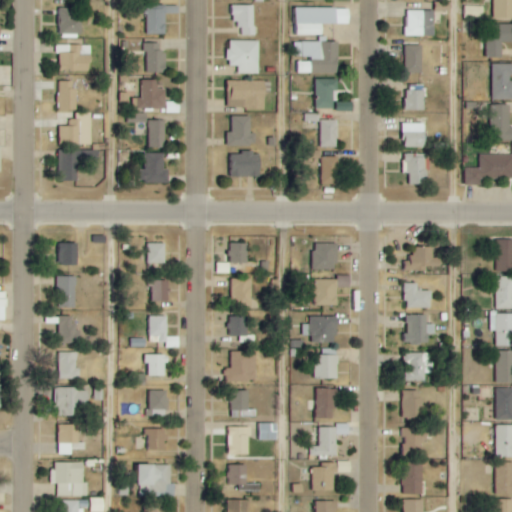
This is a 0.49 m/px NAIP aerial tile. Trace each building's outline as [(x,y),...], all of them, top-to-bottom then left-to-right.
[(511,0),(494,0),(494,18),(511,18),(511,0)] [(166,34),(166,5),(147,5),(147,34),(166,34)] [(255,6),(232,5),(232,22),(239,22),(239,35),(254,36),(255,6)] [(484,6),(465,6),(465,19),(484,19),(484,6)] [(323,35),(323,24),(349,24),(349,8),(294,9),(295,36),(323,35)] [(82,34),(82,16),(73,16),(73,9),(60,9),(59,34),(82,34)] [(435,36),(434,11),(407,11),(407,28),(402,28),(402,36),(435,36)] [(502,58),(503,42),(511,42),(511,24),(488,24),(487,58),(502,58)] [(259,41),(228,41),(228,66),(238,66),(238,74),(259,74),(259,41)] [(339,42),(295,42),(295,49),(301,49),(301,60),(296,60),(295,73),(338,74),(339,42)] [(147,73),(165,73),(166,43),(144,43),(144,51),(148,51),(147,73)] [(90,71),(90,45),(58,46),(58,72),(90,71)] [(405,73),(422,72),(422,45),(404,46),(405,73)] [(511,64),(493,64),(493,100),(511,100),(511,64)] [(336,79),(316,80),(316,109),(336,109),(336,79)] [(165,89),(159,89),(159,80),(142,81),(142,99),(132,99),(132,109),(166,109),(165,89)] [(265,109),(266,81),(227,80),(227,108),(265,109)] [(60,110),(76,110),(75,81),(59,82),(60,110)] [(425,110),(426,86),(406,86),(406,110),(425,110)] [(491,141),(511,140),(511,127),(511,128),(510,105),(490,105),(491,141)] [(92,145),(91,113),(75,113),(75,119),(69,119),(69,126),(58,127),(59,146),(92,145)] [(230,146),(256,146),(256,134),(251,134),(251,116),(230,116),(230,146)] [(338,147),(337,120),(319,121),(319,148),(338,147)] [(164,121),(148,121),(149,147),(165,147),(164,121)] [(425,123),(403,124),(403,148),(426,148),(425,123)] [(59,181),(78,182),(78,161),(84,161),(84,152),(60,151),(59,181)] [(168,183),(168,169),(163,169),(163,153),(143,153),(143,183),(168,183)] [(234,153),(233,177),(261,178),(261,154),(234,153)] [(410,185),(427,185),(427,154),(404,155),(404,173),(410,173),(410,185)] [(511,154),(479,155),(479,168),(464,168),(464,186),(482,185),(482,179),(511,178),(511,154)] [(339,157),(322,157),(322,184),(338,185),(339,157)] [(496,272),(511,271),(511,239),(496,240),(496,272)] [(78,244),(59,244),(59,266),(78,265),(78,244)] [(165,244),(147,244),(147,264),(166,263),(165,244)] [(248,264),(248,244),(231,244),(231,263),(248,264)] [(337,244),(313,244),(313,270),(337,270),(337,244)] [(440,271),(441,258),(432,258),(433,247),(413,247),(413,262),(404,261),(404,269),(440,271)] [(217,274),(230,274),(230,263),(217,264),(217,274)] [(338,306),(337,288),(351,288),(351,276),(337,276),(337,280),(314,280),(314,306),(338,306)] [(76,308),(75,277),(56,277),(57,308),(76,308)] [(511,277),(496,277),(495,309),(511,309),(511,277)] [(251,279),(231,280),(232,307),(251,306),(251,279)] [(150,301),(168,302),(169,281),(151,281),(150,301)] [(431,309),(432,291),(417,291),(417,284),(405,284),(404,308),(431,309)] [(511,313),(490,313),(490,331),(495,331),(495,346),(511,346),(511,313)] [(427,315),(406,315),(406,344),(428,345),(428,335),(435,335),(435,324),(427,324),(427,315)] [(73,316),(58,317),(59,344),(80,344),(80,329),(74,330),(73,316)] [(167,317),(147,316),(146,337),(158,337),(158,347),(178,347),(179,337),(167,337),(167,317)] [(230,337),(239,337),(239,343),(247,343),(246,317),(229,317),(230,337)] [(311,343),(336,344),(337,317),(309,317),(309,325),(302,325),(302,336),(311,336),(311,343)] [(511,383),(511,351),(496,352),(496,384),(511,383)] [(80,379),(80,368),(77,368),(77,352),(58,353),(58,380),(80,379)] [(256,383),(256,352),(231,352),(231,369),(225,369),(225,382),(256,383)] [(424,382),(424,374),(432,374),(432,368),(424,368),(424,354),(405,353),(404,381),(424,382)] [(145,377),(166,376),(166,355),(145,355),(145,377)] [(338,355),(314,356),(314,379),(338,379),(338,355)] [(57,417),(79,416),(79,407),(88,406),(88,388),(56,389),(57,417)] [(316,419),(334,419),(335,389),(317,388),(316,419)] [(511,420),(511,388),(496,389),(497,421),(511,420)] [(149,417),(167,417),(167,391),(149,391),(149,417)] [(248,391),(231,391),(231,418),(257,418),(257,410),(249,410),(248,391)] [(421,391),(402,391),(402,419),(422,419),(421,391)] [(278,424),(259,424),(258,441),(277,441),(278,424)] [(80,425),(58,426),(59,456),(72,455),(72,450),(81,450),(80,425)] [(511,457),(511,425),(495,426),(496,458),(511,457)] [(335,457),(336,435),(348,435),(348,427),(318,426),(317,447),(307,447),(306,456),(335,457)] [(249,427),(228,428),(229,456),(250,455),(249,427)] [(166,450),(166,429),(147,429),(147,450),(166,450)] [(404,446),(427,446),(427,429),(404,429),(404,446)] [(84,463),(52,463),(52,484),(57,484),(57,497),(88,497),(88,484),(84,484),(84,463)] [(332,491),(332,473),(350,473),(350,463),(319,463),(320,468),(311,468),(311,491),(332,491)] [(511,495),(511,463),(496,463),(496,495),(511,495)] [(422,495),(423,465),(403,464),(402,494),(422,495)] [(170,465),(138,466),(139,497),(174,497),(174,483),(170,483),(170,465)] [(247,484),(246,465),(229,466),(229,486),(238,486),(239,492),(260,491),(260,484),(247,484)] [(103,511),(104,500),(57,501),(57,511),(103,511)] [(423,511),(424,500),(403,500),(403,511),(423,511)] [(511,511),(511,500),(495,500),(494,511),(511,511)] [(247,511),(247,501),(229,501),(229,511),(247,511)] [(335,511),(336,501),(315,502),(315,511),(335,511)] [(165,511),(166,504),(144,503),(144,511),(165,511)]
